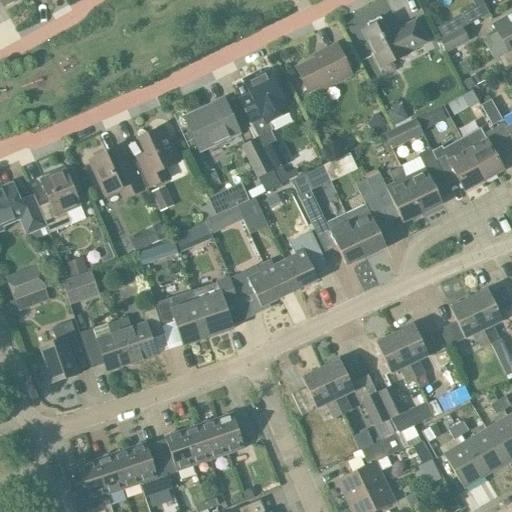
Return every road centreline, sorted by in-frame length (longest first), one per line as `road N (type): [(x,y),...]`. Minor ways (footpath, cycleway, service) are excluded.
road 1 (residential): [(0,146),(106,110),(344,0)]
road 2 (residential): [(34,430),(255,362)]
road 3 (residential): [(255,362),(372,305),(406,279)]
road 4 (residential): [(317,511),(255,362)]
road 5 (residential): [(406,279),(417,246),(511,195)]
